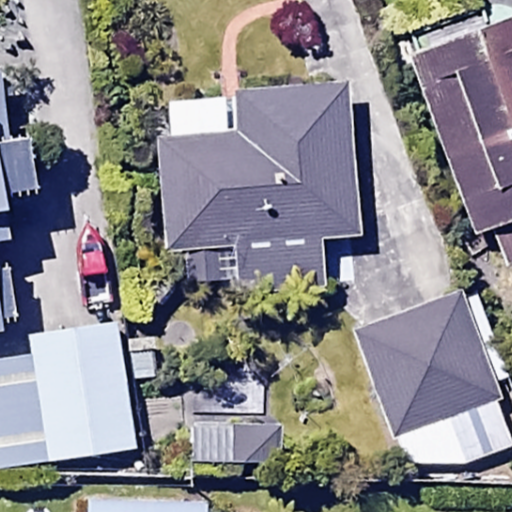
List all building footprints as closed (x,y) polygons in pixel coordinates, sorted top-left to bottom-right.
[(511,0),(488,0),(409,35),(495,226),(511,218),(511,0)] [(216,117),(162,117),(162,233),(191,271),(322,266),(320,230),(340,209),(357,208),(349,70),(240,76),(242,104),(216,117)] [(455,270),(351,310),(389,409),(494,369),(455,270)] [(0,449),(131,430),(111,302),(29,314),(33,341),(0,345),(0,449)] [(250,406),(246,373),(181,381),(192,471),(271,462),(264,405),(250,406)] [(222,511),(223,481),(80,483),(80,511),(350,511),(232,511),(222,511)]
